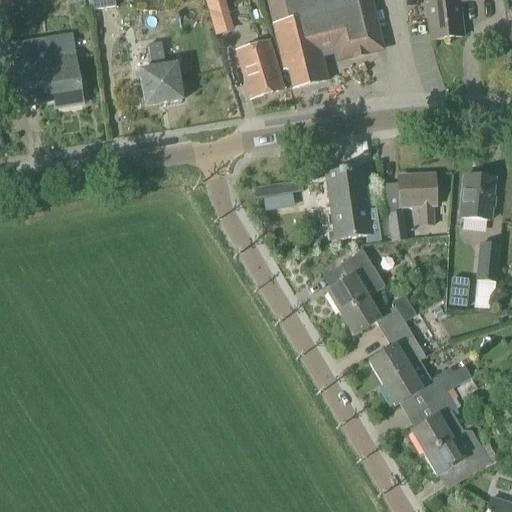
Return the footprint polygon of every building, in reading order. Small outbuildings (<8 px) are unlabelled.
[(88,0),(91,13),(115,9),(113,0),(88,0)] [(221,0),(203,0),(207,14),(224,9),(221,0)] [(319,53),(325,52),(332,50),(334,55),(344,62),(374,55),(380,44),(369,0),(266,0),(273,27),(271,27),(283,73),(284,73),(288,74),(292,92),(327,84),(319,53)] [(424,0),(430,43),(462,39),(458,6),(482,3),(482,0),(424,0)] [(11,47),(8,25),(0,26),(0,68),(13,66),(20,109),(80,100),(70,37),(11,47)] [(250,102),(281,92),(269,53),(266,43),(235,53),(250,102)] [(164,69),(160,45),(147,47),(151,71),(138,73),(144,109),(158,107),(167,106),(167,105),(181,103),(175,67),(164,69)] [(366,213),(360,171),(361,171),(361,170),(347,172),(347,171),(336,172),(337,174),(323,177),(325,177),(333,243),(332,243),(332,244),(364,239),(365,246),(378,244),(374,212),(366,213)] [(432,228),(431,209),(435,209),(433,177),(416,178),(416,181),(397,182),(398,211),(418,210),(419,229),(432,228)] [(489,225),(493,182),(465,179),(460,222),(489,225)] [(402,214),(386,216),(390,245),(406,243),(405,233),(402,214)] [(492,314),(495,285),(499,249),(479,247),(475,282),(473,312),(492,314)] [(366,300),(354,281),(371,271),(361,255),(340,267),(348,280),(325,294),(338,316),(366,300)] [(465,309),(468,284),(450,282),(447,308),(465,309)] [(366,300),(338,316),(352,339),(375,325),(382,337),(403,324),(403,325),(415,318),(403,297),(391,304),(394,309),(377,319),(366,300)] [(443,317),(437,309),(431,313),(436,321),(443,317)] [(390,351),(367,364),(380,387),(418,364),(424,360),(413,341),(403,325),(403,324),(382,337),(390,351)] [(425,408),(446,396),(445,395),(469,380),(462,368),(452,374),(450,373),(449,371),(430,383),(418,364),(380,387),(394,409),(417,395),(425,408)] [(423,457),(461,434),(450,415),(455,412),(446,396),(425,408),(432,421),(409,435),(423,457)] [(461,434),(423,457),(436,479),(459,465),(467,478),(488,466),(468,433),(461,434)] [(511,511),(511,508),(490,501),(485,511),(511,511)]
